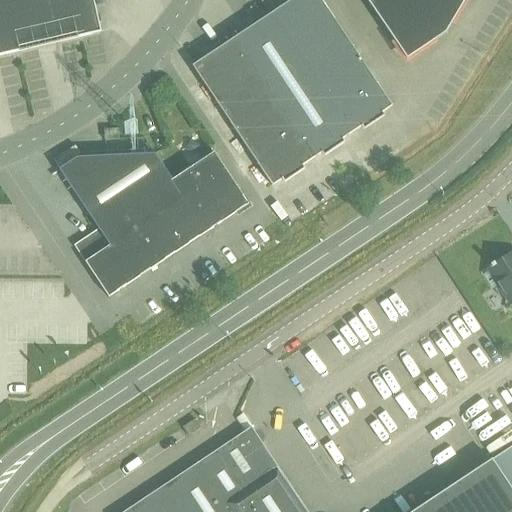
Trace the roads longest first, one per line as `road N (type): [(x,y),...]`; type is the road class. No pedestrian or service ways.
road 1 (secondary): [(0,489),(20,465),(424,190),(464,159),(511,101)]
road 2 (unclassified): [(84,465),(465,217),(511,174)]
road 3 (unclassified): [(0,158),(86,114),(145,60),(191,0)]
road 4 (unknown): [(92,305),(116,311),(257,219)]
road 5 (unknown): [(7,155),(92,305)]
